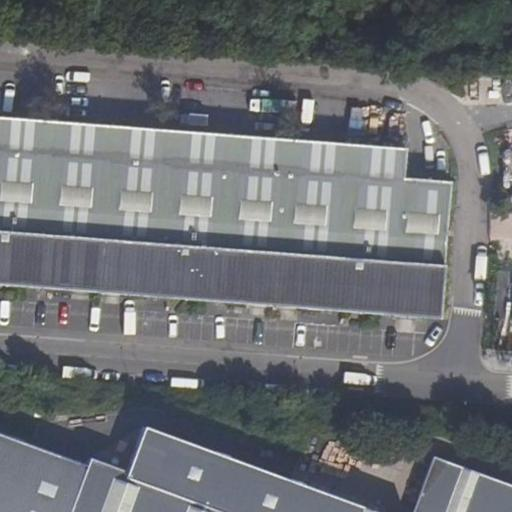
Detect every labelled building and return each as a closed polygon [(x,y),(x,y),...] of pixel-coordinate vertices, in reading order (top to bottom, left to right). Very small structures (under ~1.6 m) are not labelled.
[(0,126),(0,281),(36,284),(35,292),(157,301),(158,293),(215,297),(215,305),(272,310),(286,141),(251,138),(251,144),(206,141),(206,135),(132,129),(131,136),(86,132),(87,126),(12,120),(12,127),(0,126)] [(132,129),(87,126),(86,132),(131,136),(132,129)] [(251,138),(206,135),(206,141),(251,144),(251,138)] [(286,141),(272,310),(332,314),(333,307),(390,311),(389,319),(439,322),(449,183),(403,180),(405,150),(368,147),(367,152),(321,149),(321,143),(286,141)] [(368,147),(321,143),(321,149),(367,152),(368,147)] [(0,289),(35,292),(36,284),(0,281),(0,289)] [(157,301),(215,305),(215,297),(158,293),(157,301)] [(332,314),(389,319),(390,311),(333,307),(332,314)] [(78,511),(150,511),(178,438),(154,429),(140,466),(101,452),(94,471),(78,511)] [(0,511),(78,511),(94,471),(0,435),(0,511)] [(178,438),(150,511),(363,511),(365,508),(178,438)] [(511,511),(511,485),(442,459),(422,511),(375,511),(365,508),(363,511),(511,511)]
